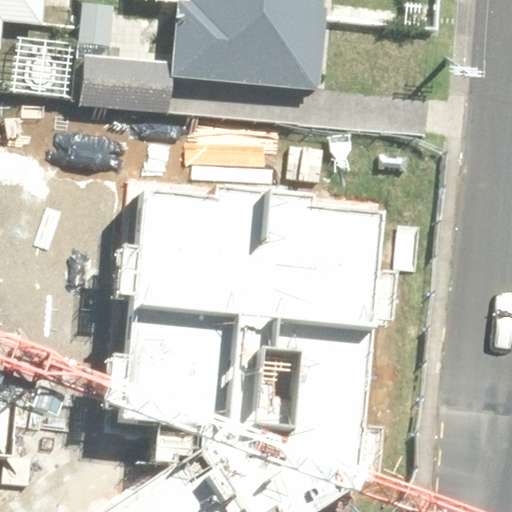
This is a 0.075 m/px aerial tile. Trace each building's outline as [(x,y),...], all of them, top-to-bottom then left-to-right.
[(0,0),(0,27),(29,30),(31,0),(0,0)] [(304,0),(177,0),(176,7),(159,6),(153,87),(298,97),(304,0)] [(153,71),(65,64),(62,111),(81,112),(78,152),(147,157),(153,71)] [(96,511),(316,511),(358,486),(385,212),(313,205),(314,194),(218,184),(216,200),(140,193),(117,419),(161,423),(157,461),(173,463),(96,511)] [(22,197),(0,190),(0,235),(10,238),(22,197)]
